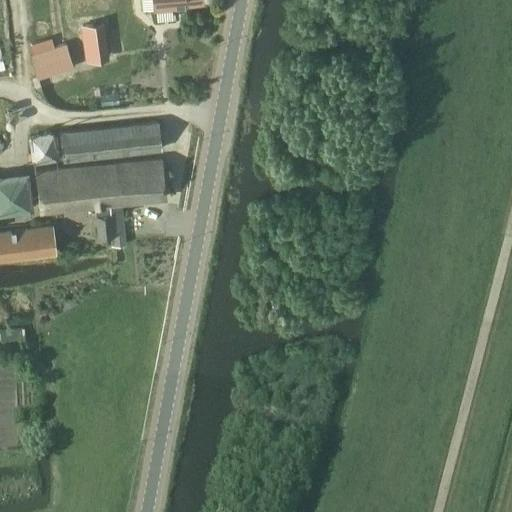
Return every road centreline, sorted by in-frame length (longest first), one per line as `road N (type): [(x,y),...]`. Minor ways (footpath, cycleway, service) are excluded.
road 1 (tertiary): [(242,0),(147,511)]
road 2 (track): [(511,228),(441,511)]
